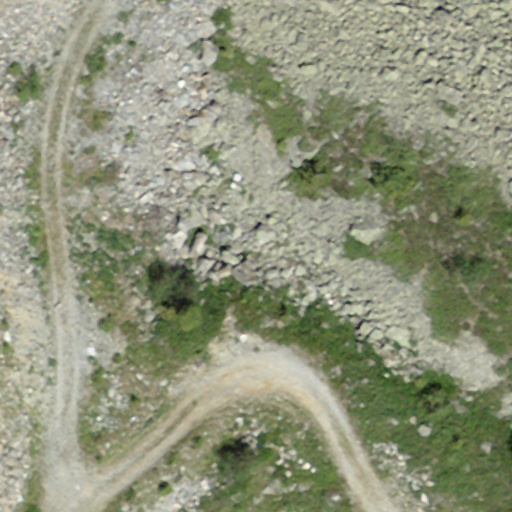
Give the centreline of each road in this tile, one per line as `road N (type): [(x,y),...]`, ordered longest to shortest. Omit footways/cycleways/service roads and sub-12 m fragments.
road 1 (track): [(117,0),(59,71),(39,235),(60,511)]
road 2 (track): [(61,511),(112,481),(223,369),(292,370),(361,468),(379,511)]
